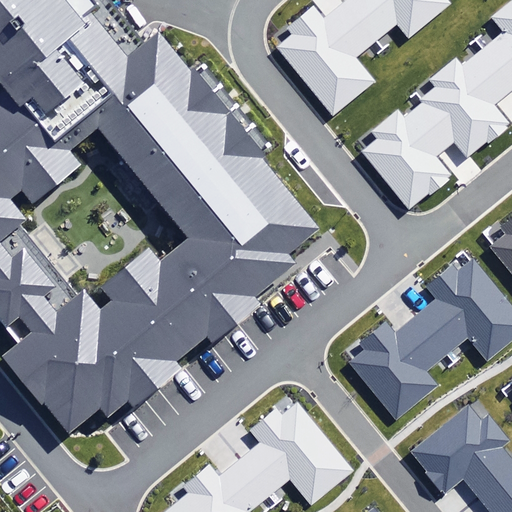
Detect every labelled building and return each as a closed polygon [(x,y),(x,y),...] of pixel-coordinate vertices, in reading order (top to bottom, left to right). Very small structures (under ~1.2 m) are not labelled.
[(0,323),(1,322),(18,343),(1,357),(42,407),(45,404),(69,433),(99,409),(107,419),(128,401),(134,409),(182,369),(177,362),(207,337),(212,343),(260,304),(254,297),(296,263),(289,255),(320,229),(262,158),(275,147),(204,61),(191,72),(158,32),(128,56),(89,9),(95,4),(90,0),(0,0),(0,82),(6,89),(0,93),(0,323)] [(292,34),(278,46),(334,116),(376,83),(355,57),(377,40),(345,0),(323,18),(314,7),(287,28),(292,34)] [(451,4),(447,0),(345,0),(377,40),(396,24),(408,39),(451,4)] [(503,32),(483,48),(511,84),(511,0),(491,17),(503,32)] [(511,91),(511,84),(483,48),(462,65),(457,59),(430,80),(436,88),(420,101),(422,103),(454,142),(467,158),(487,142),(489,144),(508,128),(506,126),(509,123),(495,105),(511,91)] [(454,142),(422,103),(404,118),(398,110),(372,132),(377,138),(361,151),(410,209),(429,193),(431,195),(451,179),(449,176),(452,174),(437,156),(454,142)] [(511,216),(500,227),(505,234),(490,246),(511,272),(511,216)] [(416,317),(446,354),(467,336),(488,362),(511,342),(511,304),(475,259),(460,271),(454,265),(427,287),(437,299),(416,317)] [(446,354),(416,317),(396,333),(386,320),(359,342),(364,348),(348,361),(396,421),(439,386),(426,370),(446,354)] [(260,442),(240,458),(270,495),(290,479),(311,505),(354,472),(298,402),(282,415),(277,409),(250,430),(260,442)] [(463,479),(478,497),(511,469),(511,458),(503,447),(510,441),(488,415),(481,420),(468,404),(411,451),(427,471),(425,473),(440,492),(442,490),(445,494),(463,479)] [(270,495),(240,458),(219,476),(210,465),(184,486),(189,492),(163,511),(249,511),(270,495)] [(511,511),(511,469),(478,497),(490,511),(511,511)]
